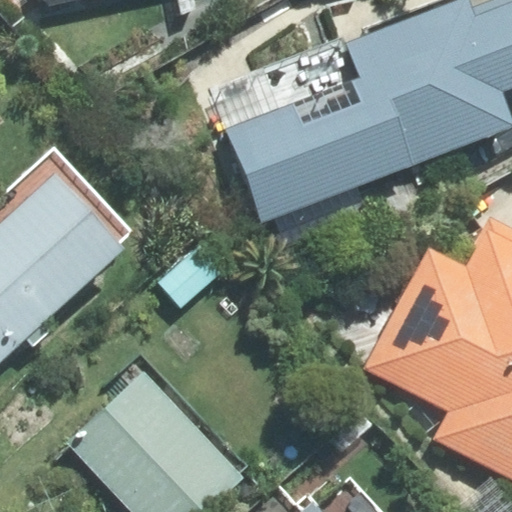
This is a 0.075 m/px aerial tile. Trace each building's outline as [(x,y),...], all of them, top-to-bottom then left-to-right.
[(31,0),(33,10),(80,0),(31,0)] [(451,0),(342,43),(356,78),(349,81),(357,102),(297,125),(289,105),(224,131),(259,222),(507,125),(493,93),(511,83),(511,0),(489,0),(463,11),(459,0),(451,0)] [(52,178),(0,223),(0,356),(22,337),(29,346),(45,332),(37,321),(117,252),(52,178)] [(360,370),(444,411),(430,441),(511,480),(511,232),(486,220),(463,267),(420,247),(360,370)] [(64,444),(129,511),(198,511),(237,476),(137,373),(64,444)] [(511,503),(487,477),(452,509),(454,511),(506,511),(511,507),(511,503)]
